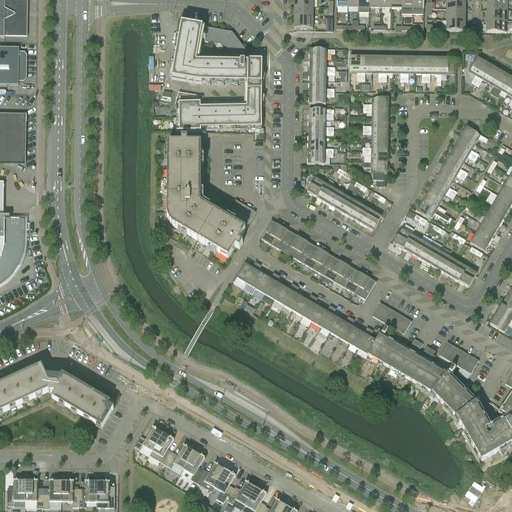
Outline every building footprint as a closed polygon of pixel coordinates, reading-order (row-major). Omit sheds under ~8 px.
[(0,0),(0,40),(4,40),(4,39),(26,39),(26,0),(0,0)] [(313,9),(312,0),(294,0),(294,9),(313,9)] [(336,0),(336,9),(348,9),(347,0),(336,0)] [(347,0),(348,9),(358,9),(358,0),(347,0)] [(369,14),(369,9),(369,0),(358,0),(358,9),(358,14),(369,14)] [(369,0),(369,9),(380,10),(380,0),(369,0)] [(380,0),(380,10),(391,10),(390,0),(380,0)] [(401,0),(390,0),(391,10),(402,10),(401,0)] [(401,0),(402,10),(402,15),(412,15),(412,0),(401,0)] [(412,0),(412,15),(424,16),(423,0),(412,0)] [(447,0),(447,11),(465,11),(465,0),(447,0)] [(507,12),(507,1),(487,1),(487,12),(507,12)] [(294,9),(294,19),(313,20),(313,9),(294,9)] [(447,11),(446,22),(465,22),(465,11),(447,11)] [(487,12),(487,23),(507,23),(507,12),(487,12)] [(312,31),(313,20),(294,19),(294,31),(312,31)] [(465,22),(446,22),(446,33),(465,33),(465,22)] [(507,34),(507,23),(487,23),(486,34),(507,34)] [(261,108),(262,64),(262,62),(253,62),(232,33),(181,25),(172,80),(199,85),(247,85),(246,108),(200,109),(200,98),(203,99),(203,98),(178,94),(175,105),(179,104),(179,133),(201,133),(201,130),(261,129),(262,129),(261,108)] [(0,85),(18,86),(18,83),(24,83),(26,80),(27,56),(24,53),(19,53),(19,49),(0,49),(0,85)] [(309,62),(326,62),(326,55),(335,56),(335,52),(326,51),(310,51),(309,62)] [(361,83),(361,58),(350,58),(349,75),(357,75),(357,83),(361,83)] [(365,75),(372,75),(372,58),(361,58),(361,83),(365,83),(365,75)] [(382,84),(383,58),(372,58),(372,75),(378,75),(378,83),(382,84)] [(393,75),(394,59),(383,58),(382,84),(386,84),(386,75),(393,75)] [(404,84),(404,59),(394,59),(393,75),(400,75),(400,84),(404,84)] [(415,76),(415,59),(404,59),(404,84),(408,84),(408,76),(415,76)] [(426,84),(426,59),(415,59),(415,76),(422,76),(422,84),(426,84)] [(436,76),(437,59),(426,59),(426,84),(430,84),(430,76),(436,76)] [(454,76),(454,64),(454,62),(448,62),(448,59),(437,59),(436,76),(436,87),(440,87),(441,76),(454,76)] [(475,86),(487,65),(478,59),(469,73),(475,77),(471,84),(475,86)] [(326,69),(326,64),(326,62),(309,62),(309,73),(334,73),(334,69),(326,69)] [(482,81),(488,85),(497,70),(487,65),(475,86),(478,89),(482,81)] [(506,76),(497,70),(488,85),(494,88),(490,95),(493,97),(506,76)] [(309,73),(309,84),(326,84),(326,77),(334,77),(334,73),(309,73)] [(511,86),(511,79),(506,76),(493,97),(497,99),(501,92),(507,96),(511,86)] [(309,84),(309,94),(334,95),(334,91),(326,91),(326,84),(309,84)] [(334,99),(334,95),(309,94),(309,106),(325,106),(326,99),(334,99)] [(363,106),(363,110),(388,111),(388,99),(372,99),(372,106),(363,106)] [(388,121),(388,111),(363,110),(363,114),(371,114),(371,121),(388,121)] [(309,111),(308,122),(325,122),(325,116),(334,116),(334,112),(325,111),(309,111)] [(0,165),(4,165),(25,165),(26,116),(0,115),(0,165)] [(363,128),(363,132),(388,132),(388,121),(371,121),(371,128),(363,128)] [(308,122),(308,133),(333,133),(333,129),(325,129),(325,122),(308,122)] [(466,128),(460,138),(475,146),(478,140),(485,145),(488,141),(480,137),(481,137),(466,128)] [(388,143),(388,132),(363,132),(363,136),(371,136),(371,143),(388,143)] [(333,137),(333,133),(308,133),(308,144),(325,144),(325,137),(333,137)] [(471,152),(475,146),(460,138),(455,147),(477,160),(479,156),(471,152)] [(235,248),(237,249),(240,250),(243,245),(238,243),(256,213),(235,201),(236,202),(226,219),(200,204),(201,144),(187,144),(187,139),(181,139),(181,144),(167,144),(167,214),(167,216),(167,217),(167,219),(168,220),(168,221),(169,222),(169,223),(170,225),(171,226),(172,226),(173,227),(174,228),(228,260),(235,248)] [(362,149),(362,153),(388,154),(388,143),(371,143),(371,150),(362,149)] [(308,144),(308,154),(333,155),(333,151),(325,151),(325,144),(308,144)] [(455,147),(449,156),(464,165),(467,159),(475,163),(477,160),(455,147)] [(387,165),(388,154),(362,153),(362,157),(371,158),(371,164),(387,165)] [(333,159),(333,155),(308,154),(308,166),(324,166),(325,159),(333,159)] [(449,156),(444,166),(466,179),(468,175),(460,171),(464,165),(449,156)] [(387,165),(371,164),(362,164),(362,168),(371,168),(370,183),(376,183),(385,183),(385,176),(387,176),(387,165)] [(444,166),(438,175),(453,184),(456,178),(464,182),(466,179),(444,166)] [(438,175),(433,184),(455,197),(457,194),(449,190),(453,184),(438,175)] [(316,200),(325,185),(312,177),(309,183),(312,185),(307,194),(316,200)] [(511,180),(509,179),(503,188),(511,193),(511,180)] [(433,184),(427,194),(442,202),(445,196),(453,201),(455,197),(433,184)] [(316,200),(326,205),(334,191),(325,185),(316,200)] [(511,205),(511,193),(503,188),(498,197),(511,205)] [(326,205),(335,210),(344,196),(334,191),(326,205)] [(427,194),(422,203),(444,216),(446,212),(438,208),(442,202),(427,194)] [(335,210),(344,216),(353,201),(344,196),(335,210)] [(511,205),(498,197),(492,207),(507,215),(511,205)] [(344,216),(354,221),(362,207),(353,201),(344,216)] [(434,215),(442,219),(448,223),(450,219),(444,216),(422,203),(416,213),(431,222),(434,215)] [(354,221),(363,227),(372,212),(362,207),(354,221)] [(492,207),(487,216),(501,224),(507,215),(492,207)] [(381,218),(372,212),(363,227),(373,233),(381,218)] [(24,245),(24,221),(10,221),(10,217),(0,216),(0,285),(5,283),(13,275),(19,266),(23,256),(24,245)] [(496,234),(501,224),(487,216),(481,225),(496,234)] [(271,223),(260,240),(271,247),(282,228),(271,222),(270,222),(271,223)] [(481,225),(476,235),(490,243),(496,234),(481,225)] [(271,247),(282,253),(292,235),(282,228),(271,247)] [(403,251),(411,236),(401,231),(393,245),(403,251)] [(292,235),(282,253),(292,259),(303,241),(292,235)] [(490,243),(476,235),(470,244),(484,253),(490,243)] [(403,251),(412,256),(420,242),(411,236),(403,251)] [(292,259),(302,265),(313,247),(303,241),(292,259)] [(412,256),(421,262),(430,247),(420,242),(412,256)] [(313,247),(302,265),(313,271),(323,253),(313,247)] [(421,262),(431,267),(439,253),(430,247),(421,262)] [(313,271),(323,277),(334,259),(323,253),(313,271)] [(431,267),(440,273),(448,258),(439,253),(431,267)] [(440,273),(449,278),(458,264),(448,258),(440,273)] [(334,259),(323,277),(333,283),(344,265),(334,259)] [(258,265),(255,263),(251,269),(245,265),(236,280),(246,285),(258,265)] [(449,278),(458,284),(467,269),(458,264),(449,278)] [(258,265),(246,285),(255,291),(264,276),(257,273),(261,267),(258,265)] [(333,283),(344,289),(354,271),(344,265),(333,283)] [(467,269),(458,284),(468,289),(477,275),(467,269)] [(344,289),(354,295),(365,277),(354,271),(344,289)] [(270,280),(264,276),(255,291),(264,296),(276,276),(273,274),(270,280)] [(279,278),(276,276),(264,296),(274,302),(282,287),(276,283),(279,278)] [(365,277),(354,295),(365,301),(375,284),(376,284),(365,277)] [(282,287),(274,302),(283,307),(295,287),(292,285),(289,291),(282,287)] [(298,289),(295,287),(283,307),(292,313),(301,298),(295,294),(298,289)] [(301,298),(292,313),(302,318),(314,298),(311,296),(307,302),(301,298)] [(317,300),(314,298),(302,318),(311,324),(320,309),(313,306),(317,300)] [(511,301),(506,298),(501,307),(511,313),(511,301)] [(403,336),(404,335),(411,323),(412,323),(380,304),(379,305),(380,305),(372,318),(386,326),(381,334),(384,336),(389,328),(403,336)] [(320,309),(311,324),(321,329),(332,309),(329,307),(326,313),(320,309)] [(511,313),(501,307),(495,317),(511,326),(511,321),(511,322),(511,321),(511,313)] [(335,311),(332,309),(321,329),(330,335),(338,320),(332,316),(335,311)] [(511,326),(495,317),(490,326),(504,335),(508,328),(511,330),(511,326)] [(338,320),(330,335),(339,340),(351,320),(348,318),(345,324),(338,320)] [(354,322),(351,320),(339,340),(348,346),(357,331),(351,327),(354,322)] [(357,331),(348,346),(358,351),(370,331),(367,329),(363,335),(357,331)] [(373,332),(370,331),(358,351),(367,356),(376,342),(369,338),(373,332)] [(376,342),(367,356),(368,357),(431,394),(456,419),(481,462),(511,444),(511,373),(505,386),(511,389),(511,398),(501,414),(509,419),(491,429),(494,434),(488,438),(484,431),(489,429),(475,404),(446,375),(379,336),(376,342)] [(423,345),(414,340),(411,346),(420,350),(423,345)] [(456,367),(470,375),(471,375),(478,363),(479,363),(479,362),(447,344),(439,357),(453,365),(449,374),(452,375),(456,367)] [(435,353),(427,348),(424,353),(432,358),(435,353)] [(60,378),(51,378),(46,377),(41,367),(0,385),(0,411),(1,412),(2,414),(10,410),(10,411),(9,408),(14,406),(15,408),(23,404),(23,405),(24,405),(22,402),(27,400),(28,402),(36,398),(36,399),(37,399),(35,396),(40,393),(41,396),(49,392),(50,394),(51,394),(55,394),(52,400),(64,407),(63,408),(64,408),(64,407),(76,414),(76,415),(77,415),(89,421),(88,422),(89,423),(89,422),(101,429),(101,430),(102,429),(113,410),(108,407),(110,404),(62,376),(60,378)] [(133,450),(135,449),(140,452),(143,448),(152,453),(163,435),(152,429),(153,429),(146,441),(141,438),(142,436),(141,436),(133,450)] [(174,441),(163,435),(152,453),(149,458),(160,463),(158,467),(163,470),(165,467),(171,456),(172,454),(167,451),(173,441),(173,442),(174,441)] [(171,456),(165,467),(171,470),(174,466),(183,471),(194,453),(183,447),(183,448),(177,459),(171,456)] [(205,459),(194,453),(183,471),(193,477),(190,481),(196,485),(202,474),(197,471),(204,460),(205,459)] [(202,474),(196,485),(202,488),(204,484),(214,489),(225,471),(214,465),(214,466),(208,477),(202,474)] [(236,477),(225,471),(214,489),(224,495),(221,500),(227,503),(233,492),(228,489),(235,478),(236,477)] [(14,508),(14,503),(25,503),(25,482),(13,482),(14,482),(13,496),(8,496),(8,494),(7,494),(7,510),(7,508),(14,508)] [(25,482),(25,503),(36,503),(36,509),(43,509),(43,496),(37,496),(37,483),(38,483),(38,482),(25,482)] [(61,504),(61,483),(49,482),(49,483),(49,496),(43,496),(43,509),(50,509),(50,504),(61,504)] [(61,483),(61,504),(72,504),(72,509),(79,509),(79,497),(73,497),(73,483),(74,483),(61,483)] [(79,497),(79,509),(85,509),(86,504),(97,504),(97,483),(85,483),(85,497),(79,497)] [(97,483),(97,504),(97,510),(114,510),(114,511),(115,511),(115,495),(115,497),(109,497),(109,484),(110,484),(110,483),(97,483)] [(233,492),(227,503),(233,506),(235,502),(245,508),(256,489),(245,483),(245,484),(238,495),(233,492)] [(266,495),(256,489),(245,508),(252,511),(263,511),(264,510),(259,507),(266,496),(266,495)] [(267,511),(264,510),(263,511),(283,511),(287,507),(276,501),(276,502),(270,511),(267,511)]
